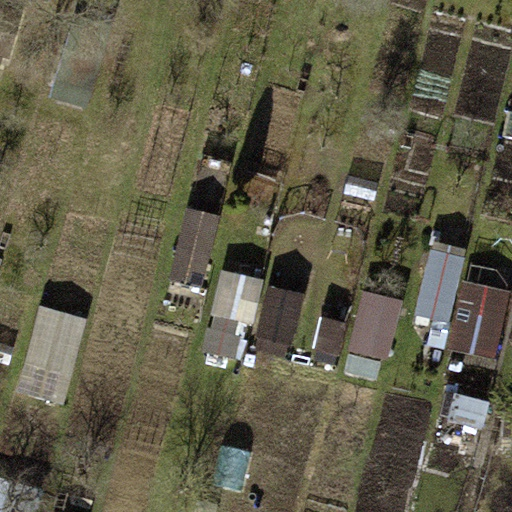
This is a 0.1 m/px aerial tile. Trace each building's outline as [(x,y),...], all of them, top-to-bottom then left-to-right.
[(0,50),(11,13),(0,9),(0,50)] [(210,292),(225,221),(193,214),(177,285),(210,292)] [(303,345),(309,291),(225,281),(219,335),(303,345)] [(457,355),(509,360),(511,327),(511,288),(464,284),(457,355)] [(366,294),(357,359),(400,364),(408,299),(366,294)] [(22,394),(69,409),(96,321),(48,306),(22,394)]
